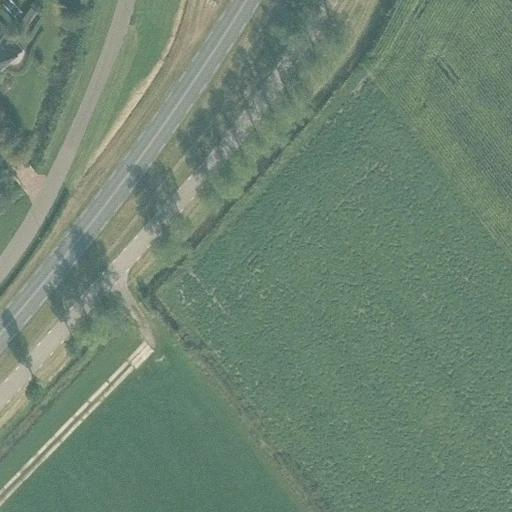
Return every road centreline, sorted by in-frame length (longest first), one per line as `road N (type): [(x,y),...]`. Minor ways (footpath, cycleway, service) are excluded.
road 1 (unclassified): [(0,398),(216,158),(333,0)]
road 2 (primary): [(0,330),(118,184),(245,0)]
road 3 (unclassified): [(0,276),(48,201),(123,0)]
